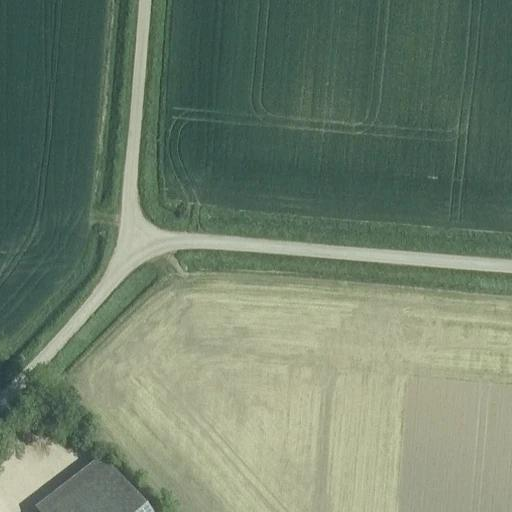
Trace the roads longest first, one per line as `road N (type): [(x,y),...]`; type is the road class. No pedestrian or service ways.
road 1 (unclassified): [(126,240),(511,268)]
road 2 (unclassified): [(126,240),(146,0)]
road 3 (unclassified): [(0,404),(117,273),(126,240)]
